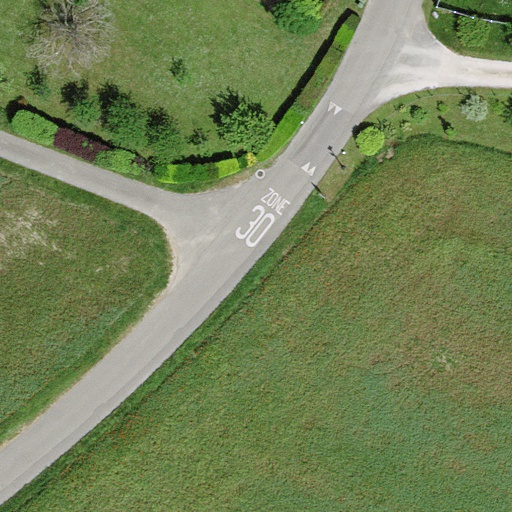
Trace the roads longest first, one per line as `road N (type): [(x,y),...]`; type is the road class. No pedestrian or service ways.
road 1 (unclassified): [(0,488),(91,410),(252,239),(373,83),(407,0)]
road 2 (track): [(0,142),(252,239)]
road 3 (track): [(511,82),(373,83)]
